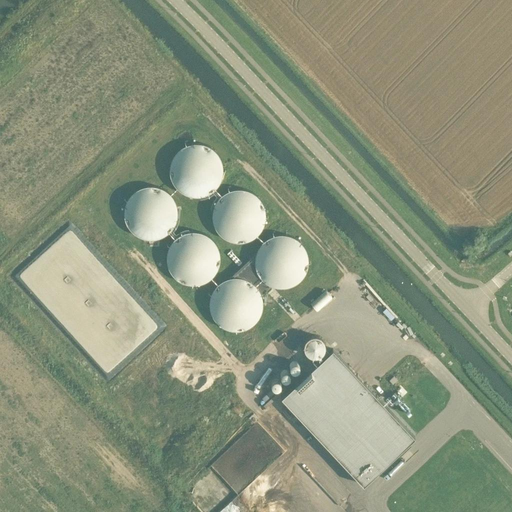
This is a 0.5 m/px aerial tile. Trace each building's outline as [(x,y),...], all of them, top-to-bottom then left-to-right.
[(210,192),(219,193),(223,162),(214,145),(192,142),(175,151),(172,172),(183,192),(204,195),(210,192)] [(175,234),(173,185),(128,187),(130,236),(175,234)] [(259,240),(265,193),(221,187),(215,234),(259,240)] [(171,280),(214,281),(216,232),(172,231),(171,280)] [(262,296),(273,286),(272,286),(271,286),(271,285),(270,285),(269,285),(269,284),(268,284),(267,284),(267,283),(266,283),(266,282),(265,282),(264,281),(263,280),(262,279),(261,278),(260,277),(260,276),(259,276),(259,275),(258,274),(258,273),(258,272),(257,272),(257,271),(257,270),(256,270),(256,269),(256,268),(256,267),(255,266),(255,265),(255,264),(255,263),(255,262),(255,261),(255,260),(255,259),(255,258),(255,257),(255,256),(256,255),(256,254),(256,253),(256,252),(257,252),(228,278),(229,278),(230,278),(230,277),(231,277),(232,277),(233,277),(234,277),(235,277),(236,277),(237,277),(238,277),(239,277),(240,277),(241,277),(242,278),(243,278),(244,278),(245,278),(245,279),(246,279),(247,279),(248,280),(249,280),(249,281),(250,281),(251,281),(251,282),(252,282),(252,283),(253,283),(254,284),(255,284),(255,285),(256,285),(256,286),(256,287),(257,287),(257,288),(258,288),(258,289),(259,290),(259,291),(260,291),(260,292),(260,293),(261,293),(261,294),(261,295),(262,296)] [(321,358),(331,343),(316,332),(305,348),(321,358)] [(416,438),(334,350),(282,399),(365,487),(416,438)] [(291,369),(281,373),(283,380),(293,377),(291,369)] [(264,396),(269,401),(276,394),(271,389),(264,396)]
